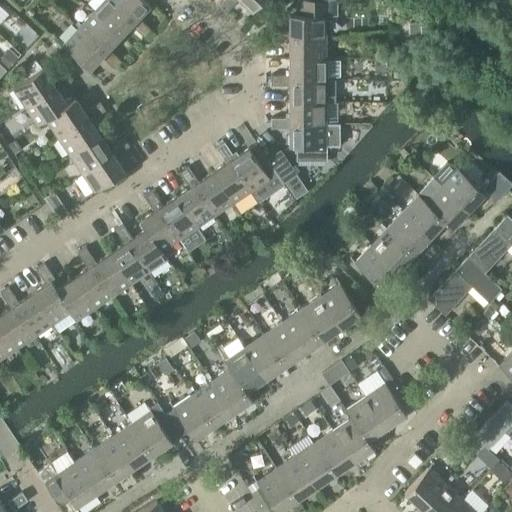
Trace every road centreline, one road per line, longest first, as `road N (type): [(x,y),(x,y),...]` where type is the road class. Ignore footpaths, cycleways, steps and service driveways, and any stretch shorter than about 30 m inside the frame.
road 1 (residential): [(0,277),(214,141),(244,104),(220,42),(174,0)]
road 2 (residential): [(360,494),(470,386),(392,315)]
